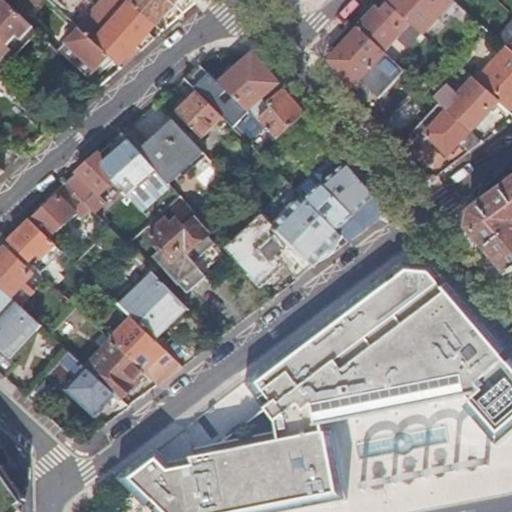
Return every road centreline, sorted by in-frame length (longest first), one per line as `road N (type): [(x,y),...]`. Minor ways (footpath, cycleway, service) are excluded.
road 1 (residential): [(49,495),(424,219)]
road 2 (residential): [(260,27),(227,21),(188,38),(0,207)]
road 3 (residential): [(260,27),(424,219)]
road 4 (residential): [(424,219),(511,318)]
